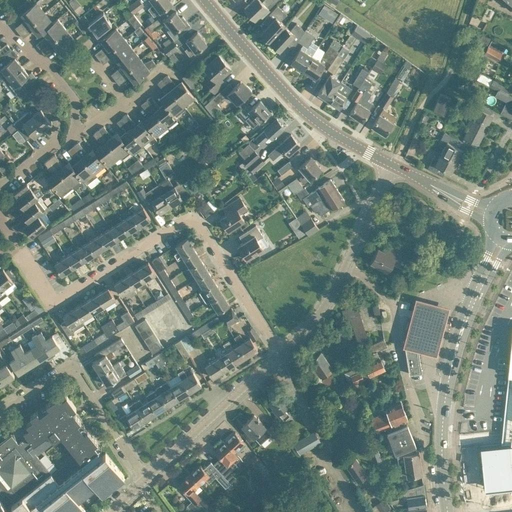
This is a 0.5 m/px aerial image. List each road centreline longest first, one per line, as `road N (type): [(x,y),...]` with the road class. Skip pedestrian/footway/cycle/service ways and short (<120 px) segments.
road 1 (residential): [(281,351),(196,221),(161,233),(54,300),(18,248)]
road 2 (secondary): [(389,163),(324,129),(281,93),(203,0)]
road 3 (primary): [(448,511),(444,398),(478,287)]
road 4 (residential): [(145,479),(70,364),(0,410)]
road 5 (residential): [(425,448),(392,302),(346,261)]
road 6 (tertiary): [(145,479),(281,351)]
road 7 (track): [(389,163),(450,70),(472,0)]
road 8 (residential): [(74,135),(76,101),(0,22)]
